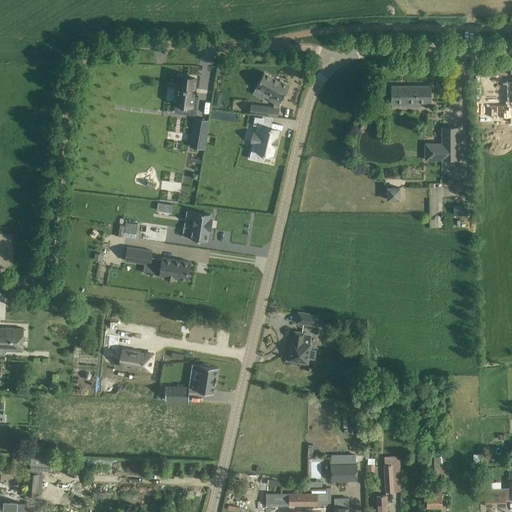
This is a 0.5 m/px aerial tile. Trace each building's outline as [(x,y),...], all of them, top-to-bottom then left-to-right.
[(281,81),(280,82),(265,73),(258,87),(266,92),(265,93),(273,97),(270,101),(279,106),(282,102),(291,86),(281,81)] [(179,77),(176,104),(187,106),(186,114),(196,115),(198,97),(193,96),(195,79),(179,77)] [(431,86),(391,86),(391,107),(418,107),(418,103),(431,103),(431,86)] [(256,105),(254,114),(273,116),(274,107),(256,105)] [(254,142),(250,157),(261,160),(263,154),(265,154),(269,155),(271,155),(272,153),(273,148),(274,146),(276,147),(277,140),(275,139),(276,137),(277,132),(277,130),(275,130),(271,129),(271,128),(269,128),(261,126),(263,118),(255,117),(253,125),(258,126),(256,134),(253,133),(251,142),(254,142)] [(195,120),(191,147),(203,149),(207,122),(195,120)] [(425,151),(425,159),(459,159),(459,127),(443,127),(443,143),(433,143),(433,151),(425,151)] [(387,188),(387,200),(399,200),(399,188),(387,188)] [(195,212),(192,228),(183,227),(182,237),(207,240),(208,230),(210,231),(212,218),(210,218),(211,214),(195,212)] [(141,225),(139,239),(165,243),(167,229),(141,225)] [(176,278),(189,279),(192,262),(162,257),(162,259),(152,257),(153,251),(127,247),(125,261),(151,264),(151,266),(160,267),(159,275),(165,276),(165,278),(176,280),(176,278)] [(222,276),(224,266),(211,264),(210,274),(222,276)] [(320,314),(297,311),(295,323),(318,326),(320,314)] [(0,346),(3,346),(5,346),(5,351),(23,352),(24,329),(0,327),(0,346)] [(289,355),(292,356),(291,360),(307,363),(308,357),(314,358),(315,351),(309,350),(312,334),(295,332),(294,342),(292,341),(289,355)] [(107,334),(103,355),(116,357),(120,336),(107,334)] [(124,349),(121,366),(128,367),(151,371),(154,354),(124,349)] [(166,386),(165,400),(166,400),(188,401),(189,401),(189,392),(196,392),(196,390),(214,393),(214,392),(215,384),(217,377),(216,377),(218,368),(218,367),(209,366),(209,365),(203,363),(202,365),(200,365),(197,385),(189,384),(189,387),(166,386)] [(362,381),(355,374),(349,379),(356,386),(362,381)] [(105,380),(103,392),(128,396),(130,384),(105,380)] [(51,455),(31,453),(30,469),(50,470),(51,455)] [(391,456),(384,456),(384,464),(386,492),(394,491),(391,456)] [(356,464),(330,465),(331,480),(356,480),(356,464)] [(449,466),(434,466),(433,479),(448,479),(449,466)] [(510,488),(485,489),(486,495),(485,495),(485,506),(505,505),(505,499),(511,499),(511,466),(509,467),(510,481),(510,488)] [(38,473),(27,472),(25,495),(36,496),(38,473)] [(442,488),(427,488),(427,507),(442,507),(442,488)] [(327,505),(327,493),(289,493),(289,505),(327,505)] [(287,507),(288,495),(265,495),(266,507),(287,507)] [(387,511),(386,495),(376,496),(377,511),(387,511)] [(334,511),(355,511),(355,508),(349,508),(349,498),(335,498),(335,507),(334,507),(334,511)] [(9,511),(10,503),(8,503),(7,506),(0,505),(0,511),(9,511)] [(23,511),(24,504),(10,503),(9,511),(23,511)]
